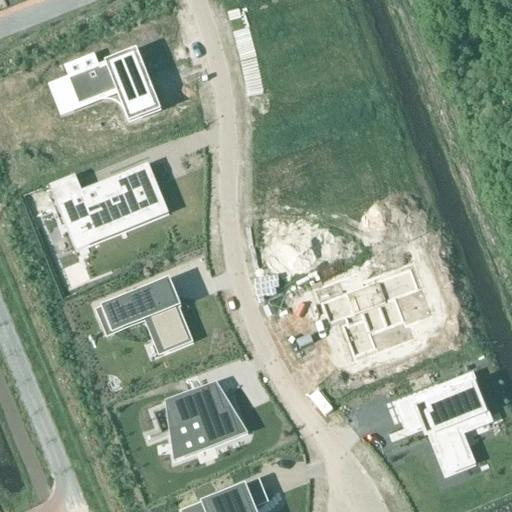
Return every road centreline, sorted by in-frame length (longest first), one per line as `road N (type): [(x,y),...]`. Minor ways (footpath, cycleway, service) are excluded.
road 1 (residential): [(195,0),(220,81),(231,240),(243,295),(358,511)]
road 2 (residential): [(0,324),(72,502),(52,511)]
